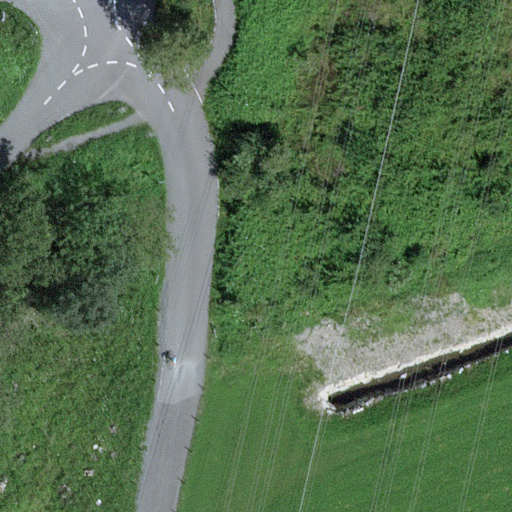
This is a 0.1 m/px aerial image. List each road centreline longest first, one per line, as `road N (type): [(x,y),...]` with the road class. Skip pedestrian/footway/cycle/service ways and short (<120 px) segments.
road 1 (unclassified): [(156,511),(190,315),(191,175),(172,106),(103,32)]
road 2 (unclassified): [(0,152),(103,32)]
